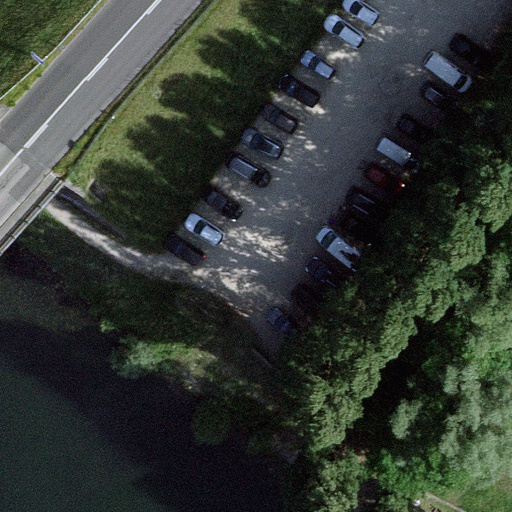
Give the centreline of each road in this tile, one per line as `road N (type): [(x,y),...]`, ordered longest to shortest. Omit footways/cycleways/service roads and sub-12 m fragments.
road 1 (secondary): [(160,0),(0,182)]
road 2 (track): [(192,301),(90,237),(0,161)]
